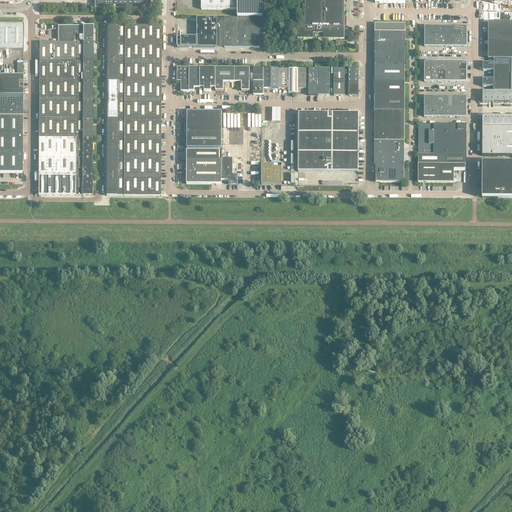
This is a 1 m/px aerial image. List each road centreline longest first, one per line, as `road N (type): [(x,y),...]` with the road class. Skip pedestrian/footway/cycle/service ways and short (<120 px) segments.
road 1 (unclassified): [(168,104),(169,194),(366,195)]
road 2 (unclassified): [(0,192),(30,192),(30,17)]
road 3 (unclassified): [(367,57),(168,55)]
road 4 (unclassified): [(168,104),(366,106)]
road 5 (unclassified): [(474,195),(475,12)]
road 6 (unknown): [(474,119),(422,116),(423,93),(474,93)]
road 7 (unknown): [(474,58),(425,58),(421,70),(427,84),(474,83)]
